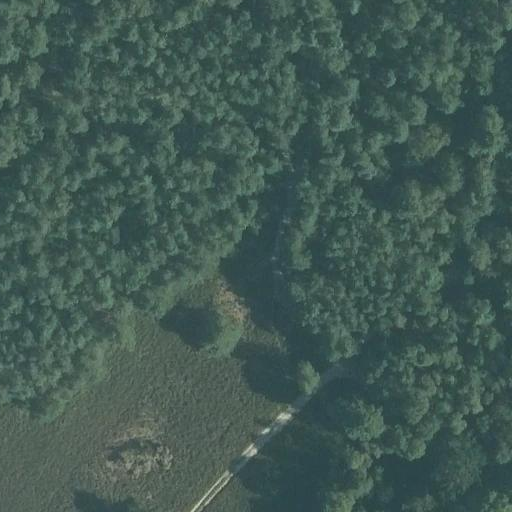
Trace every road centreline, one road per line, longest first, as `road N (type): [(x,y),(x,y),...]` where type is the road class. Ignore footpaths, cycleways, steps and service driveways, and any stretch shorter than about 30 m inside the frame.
road 1 (unknown): [(0,155),(49,116),(224,99),(264,111),(288,149),(282,245),(293,297),(327,353),(394,431),(469,468),(511,440)]
road 2 (track): [(511,241),(327,353),(190,511)]
